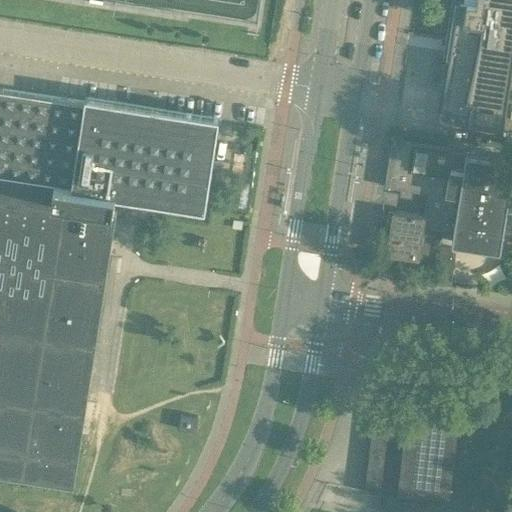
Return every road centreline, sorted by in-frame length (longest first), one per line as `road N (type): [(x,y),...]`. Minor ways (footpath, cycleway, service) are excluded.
road 1 (residential): [(287,83),(0,33)]
road 2 (tertiary): [(292,294),(274,400),(243,478),(216,511)]
road 3 (tertiary): [(262,511),(307,423),(323,298)]
road 4 (tertiary): [(323,88),(292,294)]
road 5 (tertiary): [(323,298),(356,95)]
road 6 (residential): [(323,298),(511,326)]
